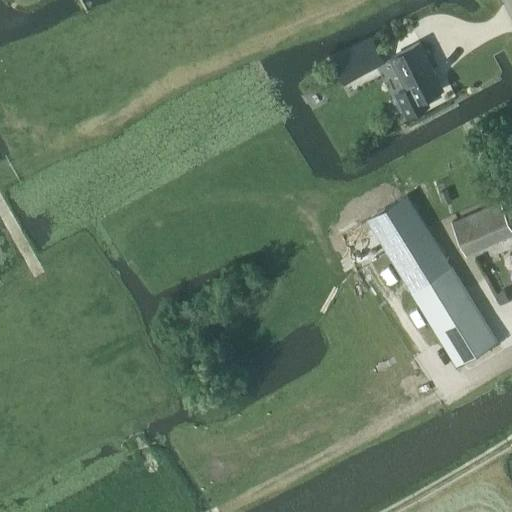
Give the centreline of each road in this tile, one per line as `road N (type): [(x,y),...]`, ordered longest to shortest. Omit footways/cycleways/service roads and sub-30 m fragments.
road 1 (track): [(511,357),(389,412),(320,415),(197,449),(84,511)]
road 2 (track): [(511,441),(388,511)]
